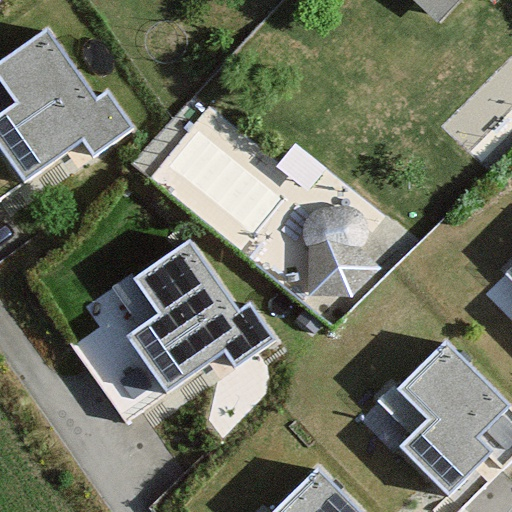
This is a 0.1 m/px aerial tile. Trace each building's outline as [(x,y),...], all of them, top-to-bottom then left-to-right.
[(416,0),(435,18),(452,0),(416,0)] [(47,28),(0,61),(0,75),(20,104),(0,118),(0,137),(27,175),(82,136),(96,156),(132,130),(105,91),(97,97),(47,28)] [(312,285),(363,288),(367,209),(316,206),(312,285)] [(191,241),(134,279),(159,316),(131,335),(168,390),(224,352),(236,370),(280,340),(253,300),(237,310),(191,241)] [(445,342),(399,388),(430,419),(402,447),(449,493),(479,463),(492,450),(479,437),(510,406),(445,342)] [(359,511),(319,469),(272,511),(359,511)]
